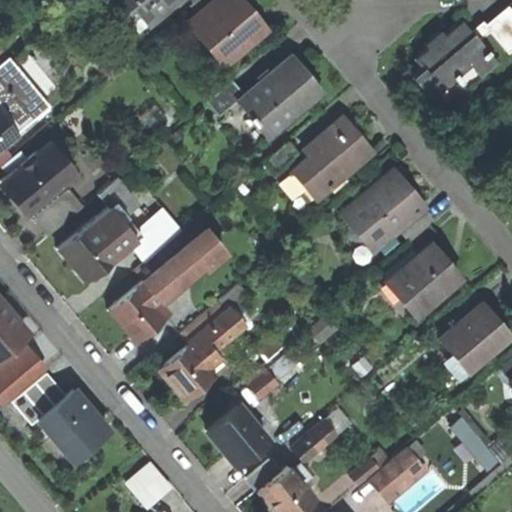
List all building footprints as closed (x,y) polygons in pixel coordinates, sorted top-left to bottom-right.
[(108,0),(115,7),(114,17),(124,18),(133,10),(145,25),(174,0),(108,0)] [(258,24),(236,0),(227,0),(220,6),(215,1),(197,16),(188,24),(208,47),(213,42),(227,58),(253,36),(249,32),(258,24)] [(193,0),(188,5),(197,16),(215,1),(216,0),(193,0)] [(511,11),(509,9),(487,29),(508,51),(511,47),(511,11)] [(429,100),(453,78),(457,83),(460,80),(461,82),(474,71),(479,76),(496,62),(476,39),(480,36),(474,29),(471,32),(459,19),(442,34),(438,29),(422,43),(425,47),(411,59),(419,68),(409,77),(429,100)] [(267,138),(322,91),(290,54),(243,94),(235,101),(247,115),(245,117),(251,123),(253,121),(267,138)] [(0,148),(16,134),(14,131),(46,104),(6,56),(0,60),(0,148)] [(218,116),(235,101),(243,94),(231,79),(206,102),(218,116)] [(371,151),(342,116),(310,142),(316,149),(277,182),(291,199),(304,188),(314,199),(371,151)] [(284,143),(263,161),(273,172),(293,154),(284,143)] [(0,181),(27,213),(60,185),(54,178),(64,169),(51,153),(41,162),(34,153),(0,181)] [(342,211),(350,221),(347,225),(346,233),(353,240),(360,240),(363,238),(372,248),(396,228),(420,208),(408,194),(411,192),(403,181),(401,183),(390,171),(342,211)] [(95,193),(106,206),(118,220),(137,204),(115,177),(95,193)] [(36,215),(52,235),(86,207),(70,188),(36,215)] [(130,242),(127,238),(130,235),(118,220),(106,206),(55,247),(83,280),(130,242)] [(396,228),(408,240),(428,222),(431,220),(420,208),(396,228)] [(130,235),(127,238),(130,242),(144,259),(166,241),(148,219),(130,235)] [(416,253),(430,241),(438,234),(428,222),(408,240),(406,242),(416,253)] [(142,278),(158,297),(199,263),(203,268),(223,251),(203,227),(184,243),(142,278)] [(133,268),(142,278),(184,243),(175,233),(166,241),(144,259),(133,268)] [(413,315),(460,275),(430,241),(416,253),(383,281),(384,283),(390,277),(417,309),(412,313),(413,315)] [(142,278),(106,308),(133,341),(164,315),(153,301),(158,297),(142,278)] [(481,300),(437,337),(467,372),(511,335),(481,300)] [(0,355),(26,333),(0,303),(0,355)] [(156,368),(182,399),(213,373),(207,366),(219,355),(213,348),(238,327),(219,304),(203,317),(209,324),(199,332),(190,322),(179,332),(187,341),(156,368)] [(282,318),(255,342),(269,358),(296,334),(282,318)] [(24,347),(0,367),(0,389),(9,400),(44,370),(24,347)] [(511,377),(511,354),(501,365),(511,377)] [(265,368),(247,384),(259,398),(277,383),(265,368)] [(39,421),(74,462),(112,429),(76,388),(39,421)] [(237,405),(207,429),(234,463),(264,438),(237,405)] [(322,420),(290,448),(302,461),(334,434),(322,420)] [(388,458),(368,475),(380,489),(414,460),(402,446),(388,458)] [(379,447),(347,474),(357,485),(368,475),(388,458),(379,447)] [(257,490),(280,470),(269,458),(246,477),(257,490)] [(414,460),(380,489),(390,500),(423,471),(414,460)] [(148,463),(125,483),(145,506),(168,486),(148,463)] [(290,470),(286,465),(280,470),(257,490),(275,511),(296,511),(313,498),(300,482),(307,476),(297,464),(290,470)]
